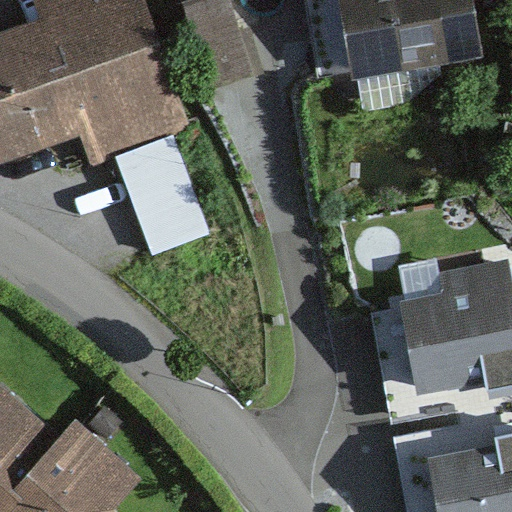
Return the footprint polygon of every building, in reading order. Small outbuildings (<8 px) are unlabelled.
[(70,30),(0,54),(0,156),(3,166),(83,138),(90,159),(116,150),(154,260),(216,238),(132,0),(92,0),(63,10),(70,30)] [(242,0),(241,0),(192,13),(212,86),(263,73),(242,0)] [(468,0),(353,0),(369,81),(480,60),(468,0)] [(511,312),(504,274),(404,294),(425,395),(511,376),(511,312)] [(0,511),(17,511),(77,441),(16,391),(0,410),(0,511)] [(77,441),(17,511),(124,511),(157,472),(94,420),(77,441)] [(511,511),(511,434),(434,450),(445,511),(511,511)]
